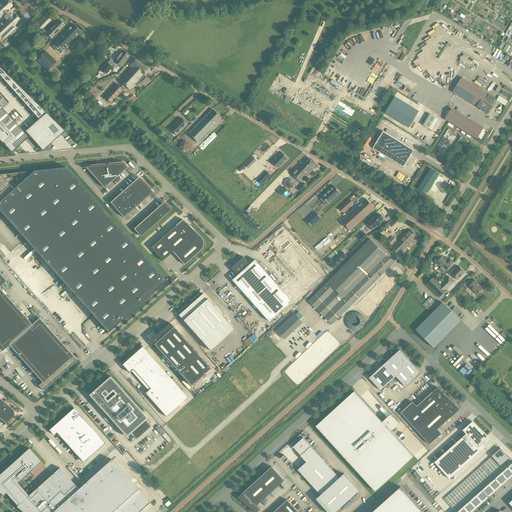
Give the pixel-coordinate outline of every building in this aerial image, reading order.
[(12,2),(9,0),(8,0),(7,0),(5,0),(4,2),(3,2),(1,4),(0,5),(0,15),(1,16),(3,15),(8,21),(6,23),(0,28),(0,37),(2,40),(15,28),(13,25),(19,19),(15,14),(13,16),(7,9),(12,5),(11,4),(12,3),(12,2)] [(47,24),(41,19),(36,25),(41,30),(47,24)] [(52,38),(64,25),(59,20),(47,33),(52,38)] [(63,51),(81,32),(73,24),(54,43),(63,51)] [(430,35),(431,38),(426,41),(426,45),(422,47),(424,51),(421,53),(422,53),(427,52),(426,49),(429,47),(432,46),(431,43),(433,43),(431,41),(434,39),(431,35),(435,33),(439,32),(440,31),(433,33),(430,35)] [(467,36),(465,38),(476,45),(477,42),(467,36)] [(511,47),(502,42),(499,47),(511,55),(511,47)] [(122,67),(130,56),(122,50),(114,61),(122,67)] [(56,62),(45,51),(37,60),(48,70),(56,62)] [(468,67),(473,59),(464,54),(459,62),(460,62),(468,67)] [(148,69),(136,59),(130,66),(131,67),(120,80),(129,90),(148,69)] [(102,71),(106,74),(112,66),(108,63),(102,71)] [(6,74),(2,78),(8,85),(13,80),(6,74)] [(487,113),(496,99),(461,78),(453,92),(487,113)] [(13,80),(8,85),(14,91),(19,87),(13,80)] [(111,103),(123,90),(116,84),(105,97),(111,103)] [(19,87),(14,91),(18,96),(23,91),(19,87)] [(23,91),(18,96),(22,100),(28,95),(23,91)] [(28,95),(22,100),(26,105),(32,99),(28,95)] [(499,96),(496,100),(505,105),(507,101),(499,96)] [(395,97),(385,113),(409,128),(419,112),(395,97)] [(32,99),(26,105),(30,109),(36,104),(32,99)] [(36,104),(30,109),(34,114),(41,108),(36,104)] [(0,105),(0,139),(12,152),(28,137),(0,105)] [(484,127),(452,107),(445,120),(450,122),(477,139),(484,127)] [(41,108),(34,114),(38,118),(45,112),(41,108)] [(197,142),(221,118),(213,109),(189,134),(197,142)] [(46,113),(25,132),(42,151),(64,131),(46,113)] [(429,113),(423,124),(432,130),(439,118),(429,113)] [(181,118),(170,129),(177,136),(188,125),(181,118)] [(373,147),(404,166),(414,150),(383,131),(373,147)] [(179,142),(182,150),(190,147),(187,139),(179,142)] [(282,153),(272,162),(278,169),(288,159),(282,153)] [(303,161),(312,171),(316,166),(307,157),(303,161)] [(312,171),(303,161),(291,173),(301,182),(312,171)] [(120,162),(119,162),(108,163),(108,164),(105,165),(104,163),(90,165),(90,166),(85,167),(104,188),(127,167),(125,165),(126,164),(125,163),(124,162),(123,162),(122,162),(121,162),(120,162)] [(108,333),(166,281),(66,168),(34,171),(27,177),(23,173),(29,172),(29,171),(1,174),(0,174),(0,211),(25,239),(108,333)] [(427,194),(439,174),(431,169),(418,189),(427,194)] [(267,171),(258,181),(262,185),(271,176),(267,171)] [(138,177),(127,187),(134,195),(140,190),(146,184),(141,178),(140,180),(139,178),(138,177)] [(294,183),(290,179),(286,180),(284,185),(288,189),(292,188),(294,183)] [(146,184),(140,190),(146,197),(152,192),(152,191),(150,190),(151,189),(146,184)] [(302,192),(306,188),(303,184),(298,189),(302,192)] [(278,191),(282,195),(288,189),(284,186),(278,191)] [(334,186),(323,197),(326,200),(323,202),(326,205),(329,203),(329,204),(341,193),(334,186)] [(127,187),(122,192),(128,200),(134,195),(127,187)] [(140,190),(134,195),(141,202),(146,197),(140,190)] [(128,200),(122,192),(116,197),(123,205),(128,200)] [(141,202),(134,195),(128,200),(135,207),(141,202)] [(123,205),(116,197),(110,202),(117,210),(123,205)] [(365,198),(341,221),(351,232),(375,209),(365,198)] [(350,199),(339,208),(344,213),(354,204),(350,199)] [(135,207),(128,200),(123,205),(130,212),(135,207)] [(163,203),(156,208),(163,216),(170,210),(171,210),(170,209),(171,208),(166,203),(165,204),(163,202),(163,203)] [(130,212),(123,205),(117,210),(124,217),(130,212)] [(163,216),(156,208),(151,213),(158,221),(163,216)] [(316,212),(307,221),(311,226),(321,217),(316,212)] [(158,221),(151,213),(145,218),(152,226),(158,221)] [(383,219),(384,218),(382,215),(381,216),(378,214),(369,223),(372,226),(370,228),(372,230),(373,228),(374,229),(378,225),(378,226),(381,223),(381,222),(384,220),(383,219)] [(152,226),(145,218),(134,229),(141,236),(152,226)] [(183,219),(161,238),(151,247),(154,251),(163,260),(173,251),(195,231),(189,225),(183,219)] [(397,241),(390,247),(398,255),(400,254),(413,241),(415,241),(416,239),(416,238),(417,236),(410,230),(398,242),(397,241)] [(201,237),(195,231),(173,251),(184,264),(200,250),(201,249),(202,249),(202,248),(202,247),(203,247),(203,246),(203,245),(203,244),(203,243),(203,242),(203,241),(203,240),(203,239),(202,238),(201,237)] [(368,236),(360,244),(363,246),(370,238),(368,236)] [(393,236),(387,241),(392,245),(397,240),(393,236)] [(244,257),(232,268),(238,275),(233,280),(271,321),(320,275),(287,239),(280,246),(280,249),(282,251),(277,256),(295,276),(282,288),(256,260),(251,264),(244,257)] [(370,239),(308,301),(332,325),(394,262),(370,239)] [(330,259),(326,263),(332,269),(346,256),(342,252),(332,261),(330,259)] [(451,264),(453,262),(448,258),(447,261),(442,257),(440,260),(437,258),(434,262),(436,264),(437,263),(441,266),(439,269),(443,273),(445,270),(446,271),(451,264)] [(454,270),(450,273),(457,280),(465,272),(459,266),(455,271),(454,270)] [(0,349),(2,351),(9,345),(42,382),(38,385),(43,390),(77,360),(39,318),(32,325),(0,288),(0,286),(6,281),(0,273),(0,349)] [(441,285),(439,282),(434,277),(426,285),(439,298),(446,290),(441,285)] [(443,278),(439,282),(441,285),(446,290),(454,282),(449,277),(445,281),(443,278)] [(477,294),(483,288),(475,280),(469,287),(477,294)] [(210,350),(204,343),(227,322),(234,329),(203,293),(178,315),(210,350)] [(430,297),(422,305),(427,309),(435,302),(430,297)] [(461,321),(442,302),(415,330),(434,348),(461,321)] [(479,315),(482,312),(476,306),(473,309),(479,315)] [(351,309),(344,325),(360,332),(367,316),(351,309)] [(296,314),(295,313),(276,330),(285,340),(303,322),(301,319),(304,316),(299,311),(296,314)] [(150,340),(191,385),(210,368),(170,322),(150,340)] [(161,324),(153,332),(156,335),(164,327),(161,324)] [(486,358),(505,340),(500,335),(483,351),(487,354),(484,357),(486,358)] [(150,354),(142,346),(122,364),(130,373),(133,369),(150,388),(145,393),(166,417),(188,397),(150,354)] [(421,373),(400,350),(385,363),(405,387),(421,373)] [(396,377),(385,364),(369,378),(381,391),(396,377)] [(150,425),(145,420),(147,418),(142,412),(110,376),(89,395),(92,398),(126,437),(130,434),(135,439),(150,425)] [(401,413),(415,429),(449,398),(438,387),(417,406),(413,402),(401,413)] [(383,423),(355,391),(316,426),(372,488),(376,492),(414,457),(391,432),(400,424),(392,415),(383,423)] [(0,398),(0,417),(6,423),(12,417),(13,417),(13,416),(14,415),(14,414),(14,413),(14,412),(14,411),(13,410),(13,409),(12,409),(12,408),(11,407),(2,400),(0,398)] [(449,398),(415,429),(430,445),(442,434),(438,429),(460,409),(449,398)] [(74,408),(49,430),(54,435),(57,432),(83,462),(105,443),(74,408)] [(466,434),(434,462),(450,479),(485,447),(482,444),(489,437),(476,425),(473,421),(463,430),(466,434)] [(155,428),(162,435),(164,433),(158,426),(155,428)] [(298,470),(307,480),(320,495),(316,499),(327,511),(335,511),(359,491),(350,480),(344,474),(340,478),(304,439),(303,438),(300,441),(297,444),(293,447),(301,455),(300,456),(306,462),(298,470)] [(6,493),(9,496),(17,506),(16,506),(23,511),(138,511),(150,502),(111,459),(78,489),(63,472),(60,468),(41,485),(28,496),(17,483),(29,472),(41,462),(29,448),(0,474),(0,492),(3,495),(6,493)] [(500,449),(491,456),(500,466),(507,460),(509,458),(510,459),(510,458),(500,448),(499,448),(500,449)] [(272,467),(237,498),(252,510),(255,511),(259,509),(258,508),(256,506),(284,481),(272,467)] [(511,472),(508,467),(501,473),(508,480),(511,476),(511,472)] [(501,473),(495,478),(502,486),(508,480),(501,473)] [(495,478),(488,484),(495,492),(502,486),(495,478)] [(488,484),(482,490),(489,497),(495,492),(488,484)] [(423,511),(401,487),(372,511),(423,511)] [(482,490),(476,495),(483,503),(489,497),(482,490)] [(476,495),(469,501),(476,509),(483,503),(476,495)] [(298,511),(287,500),(273,511),(298,511)] [(469,501),(463,507),(467,511),(472,511),(476,509),(469,501)]
